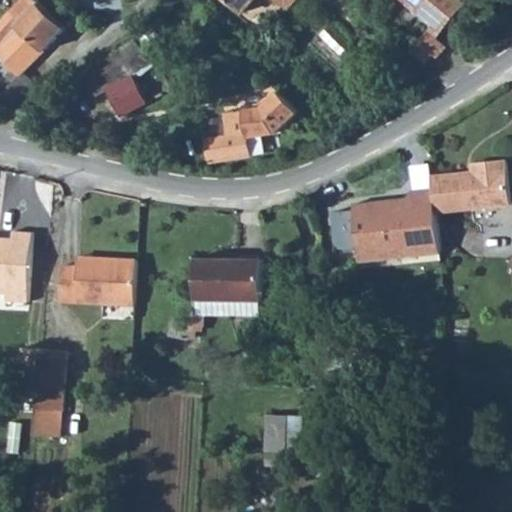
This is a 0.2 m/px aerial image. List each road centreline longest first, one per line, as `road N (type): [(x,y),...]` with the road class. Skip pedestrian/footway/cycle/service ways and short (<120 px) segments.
road 1 (unclassified): [(0,146),(152,183),(252,190),(353,158),(511,56)]
road 2 (residential): [(0,142),(140,0)]
